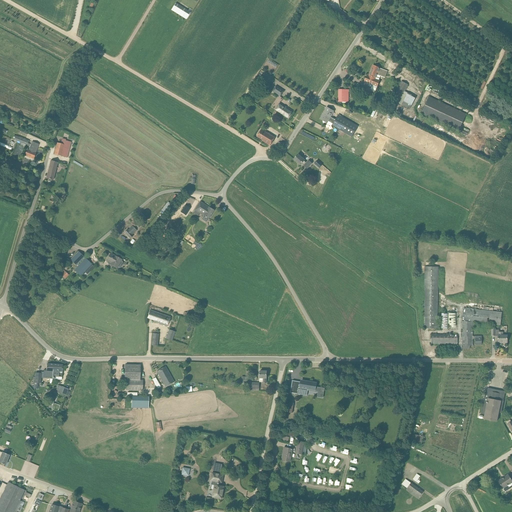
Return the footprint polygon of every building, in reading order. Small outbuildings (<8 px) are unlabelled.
[(176,3),(171,10),(186,19),(190,12),(176,3)] [(383,70),(373,65),(369,75),(372,77),(374,78),(374,79),(378,81),(380,76),(385,78),(388,71),(383,69),(383,70)] [(369,75),(367,75),(365,81),(364,83),(365,84),(367,85),(368,84),(369,83),(372,85),(370,89),(375,91),(377,86),(377,87),(380,81),(378,81),(374,79),(374,78),(372,77),(369,75)] [(408,85),(401,81),(387,108),(394,111),(408,85)] [(276,85),(272,91),(281,97),(285,91),(276,85)] [(349,90),(339,90),(339,102),(348,102),(349,90)] [(409,109),(415,98),(411,96),(411,95),(408,93),(407,94),(401,105),(409,109)] [(429,97),(422,113),(459,131),(466,115),(429,97)] [(280,114),(288,118),(293,111),(288,108),(287,108),(280,103),(276,110),(281,113),(280,114)] [(334,111),(331,110),(327,107),(320,119),(327,123),(328,121),(333,124),(332,126),(348,135),(351,131),(354,133),(357,126),(338,115),(336,120),(330,117),(334,111)] [(390,122),(384,119),(381,125),(387,127),(390,122)] [(270,146),(273,141),(275,137),(264,131),(264,132),(261,130),(257,137),(263,140),(262,141),(270,146)] [(32,142),(30,144),(28,144),(29,141),(16,135),(14,140),(27,145),(27,146),(30,147),(28,150),(26,150),(24,155),(34,159),(36,153),(35,153),(39,144),(32,142)] [(67,158),(70,146),(71,142),(65,140),(64,145),(57,143),(54,154),(67,158)] [(0,142),(0,145),(12,150),(13,147),(0,142)] [(278,152),(283,145),(279,142),(274,150),(278,152)] [(304,160),(302,158),(298,155),(297,156),(296,156),(295,157),(296,157),(294,159),(300,165),(302,163),(304,165),(304,166),(307,169),(312,163),(309,160),(307,163),(304,161),(304,160)] [(321,156),(314,164),(319,168),(315,173),(318,177),(322,173),(321,173),(323,171),(320,168),(324,163),(323,162),(326,160),(321,156)] [(58,162),(55,162),(51,161),(48,171),(46,178),(53,180),(55,173),(58,162)] [(209,207),(200,202),(195,210),(204,216),(202,219),(206,222),(208,219),(214,210),(209,207)] [(190,208),(185,205),(180,212),(186,216),(190,208)] [(137,231),(136,230),(133,226),(129,230),(128,229),(124,232),(128,236),(130,239),(133,236),(133,235),(137,231)] [(195,240),(187,235),(185,239),(193,244),(195,240)] [(71,260),(76,265),(84,257),(78,252),(71,260)] [(115,256),(110,253),(107,260),(109,262),(108,264),(113,266),(117,268),(118,267),(119,268),(121,268),(123,264),(123,262),(121,261),(122,260),(115,256)] [(95,267),(91,264),(85,258),(74,270),(80,276),(85,271),(88,274),(95,267)] [(423,329),(439,329),(439,325),(438,325),(439,267),(425,267),(423,329)] [(65,279),(69,275),(64,270),(60,274),(65,279)] [(463,308),(462,321),(463,346),(464,346),(464,348),(470,348),(470,346),(473,346),(473,339),(473,336),(473,327),(475,327),(476,323),(498,325),(500,325),(501,325),(502,312),(464,308),(463,308)] [(167,315),(150,310),(148,317),(154,320),(154,321),(160,323),(160,324),(167,326),(169,321),(170,317),(167,315)] [(186,317),(193,320),(195,314),(187,312),(187,313),(185,312),(183,316),(186,317)] [(448,313),(441,313),(441,314),(439,314),(439,320),(441,320),(440,328),(448,328),(448,313)] [(456,313),(448,313),(448,328),(456,328),(456,313)] [(172,341),(175,331),(170,329),(166,339),(172,341)] [(507,343),(507,335),(503,335),(503,332),(499,332),(499,330),(495,330),(495,329),(491,329),(491,336),(498,336),(498,342),(502,342),(502,343),(507,343)] [(458,346),(458,335),(431,334),(431,345),(458,346)] [(482,345),(482,336),(473,336),(473,339),(476,339),(476,345),(482,345)] [(53,371),(53,364),(47,364),(47,370),(44,370),(43,378),(51,379),(51,371),(53,371)] [(62,377),(62,370),(63,365),(53,364),(53,371),(51,371),(51,379),(55,379),(56,377),(62,377)] [(140,365),(125,365),(125,380),(127,380),(140,380),(140,365)] [(174,382),(168,371),(165,367),(157,371),(165,386),(174,382)] [(157,389),(161,387),(157,377),(153,379),(157,389)] [(143,380),(127,380),(126,390),(143,390),(143,380)] [(292,381),(290,393),(307,396),(308,391),(315,392),(318,392),(318,394),(317,397),(320,397),(323,398),(324,391),(324,388),(318,387),(317,387),(316,387),(316,384),(316,383),(304,381),(303,382),(302,382),(301,382),(294,381),(292,380),(292,381)] [(69,389),(64,387),(58,385),(52,401),(51,401),(48,407),(59,411),(60,405),(54,403),(57,393),(61,394),(67,396),(69,389)] [(486,389),(481,414),(485,415),(484,419),(496,422),(498,412),(501,413),(504,401),(503,401),(505,391),(488,388),(488,390),(486,389)] [(132,400),(132,406),(148,407),(148,399),(148,398),(132,398),(132,400)] [(421,445),(423,437),(411,434),(409,442),(421,445)] [(295,453),(302,455),(304,442),(298,441),(295,453)] [(290,461),(292,449),(284,448),(282,460),(290,461)] [(5,465),(7,460),(9,455),(3,452),(3,453),(0,451),(0,462),(2,463),(2,464),(2,463),(5,465)] [(190,469),(182,467),(181,475),(188,476),(190,469)] [(223,475),(213,473),(211,481),(217,482),(216,485),(215,485),(213,497),(222,499),(224,487),(220,486),(221,482),(222,483),(223,475)] [(511,477),(511,478),(510,478),(508,475),(498,481),(503,488),(511,483),(511,477)] [(423,492),(419,489),(406,479),(402,484),(407,488),(406,489),(419,498),(423,492)] [(14,485),(10,483),(8,482),(0,499),(0,511),(16,511),(21,501),(20,500),(22,495),(25,490),(19,487),(18,484),(14,485)] [(38,509),(44,495),(40,493),(33,507),(38,509)] [(62,508),(61,511),(67,511),(68,511),(79,511),(80,508),(82,504),(73,501),(71,510),(62,508)]
